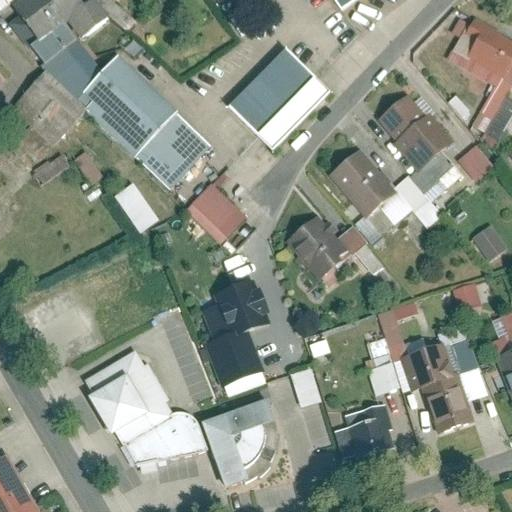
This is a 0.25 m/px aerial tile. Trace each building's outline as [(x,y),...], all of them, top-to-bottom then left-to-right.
[(217,151),(119,57),(100,71),(82,45),(112,23),(96,0),(92,0),(81,6),(77,0),(0,0),(0,4),(6,15),(19,7),(39,43),(31,47),(46,73),(18,102),(61,143),(87,116),(172,198),(217,151)] [(511,89),(511,55),(464,28),(446,59),(493,87),(474,120),(501,137),(511,118),(511,95),(509,94),(511,89)] [(268,150),(320,91),(273,49),(220,107),(268,150)] [(412,108),(385,130),(418,171),(393,192),(410,214),(463,171),(412,108)] [(351,158),(327,176),(361,222),(386,204),(351,158)] [(62,159),(33,176),(40,188),(69,171),(62,159)] [(131,189),(112,201),(136,239),(155,227),(131,189)] [(246,223),(211,190),(186,216),(221,250),(246,223)] [(315,230),(291,250),(315,279),(339,259),(315,230)] [(491,233),(473,244),(489,269),(506,257),(491,233)] [(271,326),(257,287),(219,300),(233,340),(207,349),(221,389),(263,375),(249,334),(271,326)] [(474,289),(454,296),(462,318),(481,312),(474,289)] [(511,414),(511,333),(497,340),(507,365),(488,373),(506,417),(511,414)] [(411,398),(421,395),(438,440),(471,428),(464,411),(476,406),(454,348),(437,354),(438,357),(401,372),(411,398)] [(132,475),(208,458),(195,422),(185,417),(172,416),(137,356),(80,391),(132,475)] [(309,371),(288,377),(298,412),(320,405),(309,371)] [(266,408),(206,430),(228,495),(255,486),(268,469),(277,453),(278,438),(266,408)] [(345,431),(355,465),(386,456),(375,421),(345,431)] [(28,511),(0,460),(0,511),(28,511)]
